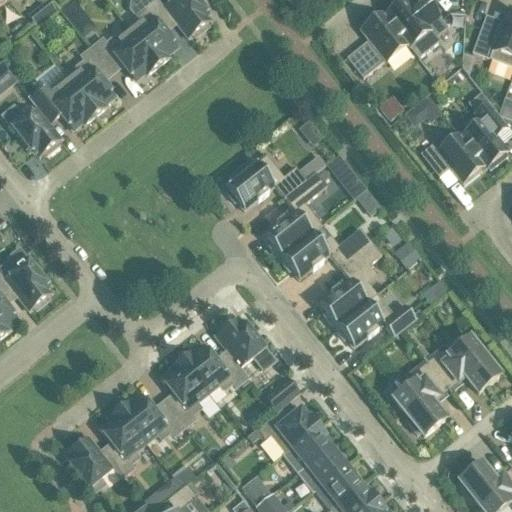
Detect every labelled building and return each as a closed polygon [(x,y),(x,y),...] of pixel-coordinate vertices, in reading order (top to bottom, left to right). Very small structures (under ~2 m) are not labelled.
[(170,22),(162,12),(161,12),(151,0),(138,0),(135,3),(132,6),(131,13),(142,28),(130,37),(157,71),(168,63),(166,60),(177,52),(160,31),(170,22)] [(162,12),(170,22),(171,22),(188,43),(193,39),(195,41),(207,32),(205,29),(210,25),(206,21),(208,19),(192,0),(175,0),(176,0),(162,12)] [(404,0),(382,18),(408,52),(418,63),(440,46),(436,41),(447,33),(422,1),(411,10),(404,0)] [(63,15),(72,27),(80,21),(80,14),(74,6),(63,15)] [(511,72),(511,19),(505,17),(497,39),(480,32),(471,57),(511,72)] [(406,50),(408,52),(382,18),(360,36),(367,45),(346,62),(362,83),(384,66),(385,67),(406,50)] [(146,80),(157,71),(130,37),(118,47),(114,42),(105,49),(102,45),(92,53),(107,72),(117,65),(134,86),(144,78),(146,80)] [(97,80),(107,72),(92,53),(81,61),(85,65),(76,72),(80,77),(68,86),(64,81),(64,82),(95,121),(106,112),(104,110),(114,102),(97,80)] [(467,78),(473,61),(461,57),(461,70),(467,78)] [(42,92),(29,103),(36,112),(44,122),(43,123),(44,124),(55,114),(60,121),(72,135),(82,127),(84,130),(95,121),(64,82),(45,96),(42,92)] [(430,126),(440,118),(427,101),(417,109),(430,126)] [(376,130),(394,122),(385,104),(368,113),(376,130)] [(459,139),(458,140),(485,173),(487,171),(490,175),(507,161),(504,158),(507,156),(493,138),(504,129),(487,108),(476,117),(482,124),(461,141),(459,139)] [(44,122),(36,112),(22,123),(13,112),(2,120),(33,159),(35,157),(39,162),(43,158),(45,161),(57,151),(56,148),(60,144),(43,123),(44,122)] [(309,125),(298,133),(313,151),(323,143),(309,125)] [(463,191),(485,173),(458,140),(437,157),(431,150),(420,159),(436,179),(447,171),(463,191)] [(283,203),(315,178),(314,178),(305,185),(295,172),(283,182),(266,160),(251,172),(247,167),(228,182),(232,187),(225,192),(243,215),(244,214),(256,205),(257,206),(268,198),(266,196),(273,191),(283,203)] [(366,194),(342,165),(339,160),(326,170),(354,204),(366,194)] [(280,262),(321,230),(304,209),(326,192),(315,178),(283,203),(293,216),(286,221),(285,220),(275,228),(276,229),(264,239),(263,239),(262,240),(280,262)] [(338,272),(370,247),(359,234),(337,251),(329,240),(320,248),(312,238),(321,230),(280,262),(298,284),(299,283),(311,273),(312,275),(322,267),(321,265),(328,260),(338,272)] [(335,331),(375,299),(367,288),(376,280),(368,270),(380,261),(370,247),(338,272),(347,285),(341,290),(340,289),(329,297),(330,298),(318,308),(317,309),(335,331)] [(9,265),(0,272),(0,282),(2,285),(3,285),(11,295),(12,295),(29,316),(34,312),(36,314),(48,305),(46,302),(51,298),(47,294),(49,292),(23,260),(18,253),(6,262),(9,265)] [(11,295),(3,285),(2,285),(0,282),(0,342),(9,336),(7,333),(18,325),(1,304),(11,295)] [(375,299),(335,331),(353,353),(354,352),(353,352),(365,342),(367,344),(377,335),(376,334),(383,329),(393,341),(415,323),(404,310),(392,320),(384,309),(376,299),(375,299)] [(231,363),(243,378),(257,367),(263,374),(274,366),(242,327),(240,328),(237,323),(232,327),(230,325),(218,335),(220,337),(215,341),(232,362),(231,363)] [(422,363),(450,398),(451,398),(448,394),(464,381),(477,398),(498,381),(495,377),(498,375),(487,362),(484,364),(468,344),(449,359),(443,352),(425,366),(423,363),(422,363)] [(243,378),(231,363),(220,371),(203,350),(193,358),(191,356),(180,364),(207,398),(219,389),(223,394),(232,387),(236,391),(246,383),(242,379),(243,378)] [(450,399),(450,398),(422,363),(422,364),(424,367),(406,381),(412,388),(393,404),(409,424),(406,427),(417,439),(420,437),(423,441),(444,425),(430,408),(447,395),(450,399)] [(195,408),(207,398),(180,364),(169,373),(171,376),(161,384),(178,405),(168,413),(184,432),(194,424),(190,420),(200,413),(195,408)] [(288,384),(262,404),(274,419),(280,415),(279,413),(299,398),(288,384)] [(384,387),(375,396),(385,406),(393,398),(384,387)] [(184,432),(168,413),(158,421),(141,399),(131,408),(129,405),(118,414),(145,448),(157,438),(161,443),(170,436),(173,440),(184,432)] [(133,457),(145,448),(118,414),(107,423),(109,425),(99,433),(116,455),(105,463),(113,473),(114,473),(121,482),(131,474),(128,470),(137,462),(133,457)] [(284,458),(317,432),(310,422),(308,424),(300,414),(287,424),(280,415),(274,419),(256,434),(264,443),(269,439),(284,458)] [(284,458),(282,461),(296,479),(299,477),(305,472),(330,452),(323,443),(325,441),(323,439),(323,440),(317,432),(284,458)] [(113,473),(105,463),(104,464),(87,442),(83,446),(81,444),(68,454),(70,456),(65,460),(69,464),(67,466),(93,498),(103,489),(99,484),(113,473)] [(305,472),(299,477),(314,495),(345,471),(330,452),(305,472)] [(511,511),(511,475),(510,473),(493,487),(480,470),(459,486),(462,490),(459,493),(470,506),(473,503),(479,511),(503,511),(508,508),(511,511)] [(180,493),(195,481),(187,471),(172,482),(180,493)] [(327,511),(331,511),(360,490),(345,471),(314,495),(327,511)] [(184,511),(195,502),(185,489),(165,506),(157,511),(184,511)] [(370,511),(377,507),(369,497),(367,499),(360,490),(331,511),(370,511)] [(245,502),(253,511),(254,511),(262,506),(253,495),(245,502)]
